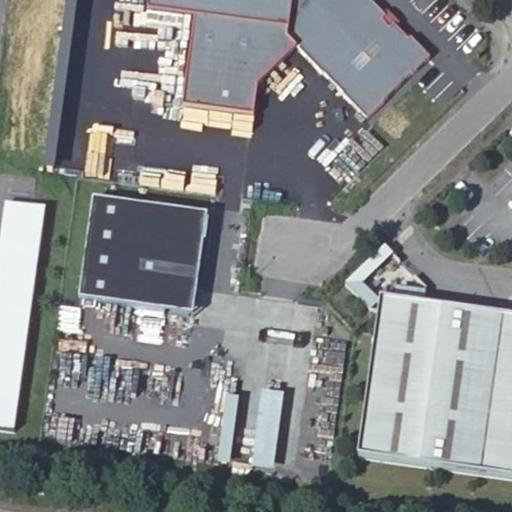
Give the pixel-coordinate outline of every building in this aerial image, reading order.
[(150,0),(149,13),(196,19),(185,109),(199,111),(257,118),(261,86),(298,46),(323,72),(324,71),(345,93),(344,94),(368,118),(412,76),(431,56),(412,37),(410,39),(395,23),(392,27),(384,19),(388,16),(373,0),(150,0)] [(209,215),(94,201),(81,302),(167,313),(170,288),(199,292),(209,215)] [(0,429),(16,431),(45,207),(4,202),(0,236),(0,429)] [(196,316),(199,292),(170,288),(167,313),(196,316)] [(356,473),(511,495),(511,318),(422,306),(381,300),(376,335),(356,473)] [(271,473),(286,366),(264,363),(254,432),(241,431),(238,451),(252,453),(249,470),(271,473)] [(219,414),(218,465),(231,465),(232,414),(219,414)]
